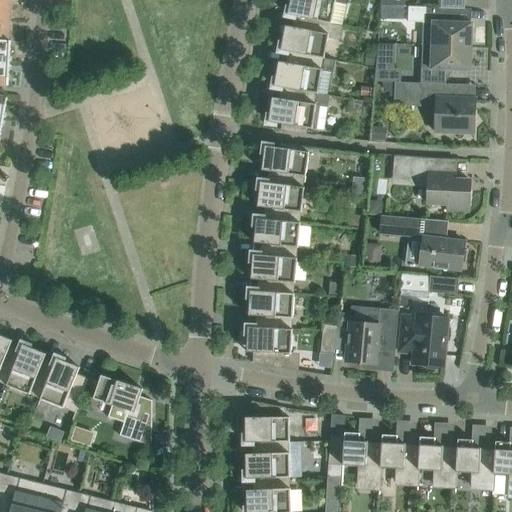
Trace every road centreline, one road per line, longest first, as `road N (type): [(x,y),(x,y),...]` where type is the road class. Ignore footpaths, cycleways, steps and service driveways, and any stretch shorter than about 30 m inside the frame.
road 1 (residential): [(197,368),(220,133),(245,0)]
road 2 (residential): [(469,399),(506,214),(511,104)]
road 3 (residential): [(41,0),(34,117),(0,281)]
road 4 (residential): [(469,399),(358,394),(197,368)]
road 5 (residential): [(0,301),(197,368)]
road 6 (residential): [(196,511),(197,368)]
